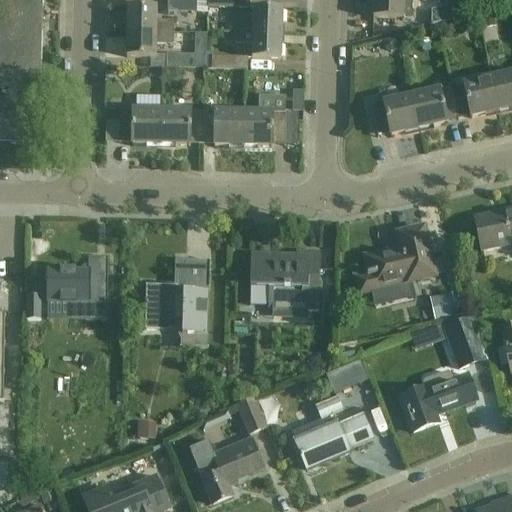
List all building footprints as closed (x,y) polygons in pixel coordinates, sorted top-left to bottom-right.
[(42,21),(42,0),(6,0),(6,21),(42,21)] [(168,0),(167,0),(167,14),(195,15),(196,1),(168,0)] [(249,11),(249,0),(206,0),(207,1),(207,9),(249,11)] [(373,0),(373,20),(411,21),(411,0),(373,0)] [(452,22),(453,0),(444,0),(444,10),(431,12),(430,27),(452,22)] [(127,9),(126,35),(156,36),(173,36),(174,24),(156,24),(156,9),(127,9)] [(236,34),(252,35),(281,36),(282,11),(253,10),(253,23),(236,23),(236,34)] [(6,21),(5,48),(41,49),(42,21),(6,21)] [(491,21),(483,22),(484,31),(493,29),(491,21)] [(280,62),(281,57),(281,36),(252,35),(236,34),(236,45),(252,46),(251,57),(251,61),(280,62)] [(155,60),(155,57),(156,47),(173,47),(173,36),(156,36),(126,35),(126,57),(126,60),(155,60)] [(394,40),(381,43),(383,49),(389,53),(396,51),(394,40)] [(40,78),(41,49),(5,48),(5,76),(0,75),(0,91),(30,92),(30,78),(40,78)] [(166,57),(166,70),(194,72),(195,58),(166,57)] [(246,72),(247,61),(212,59),(211,71),(246,72)] [(511,75),(491,80),(498,114),(511,111),(511,75)] [(469,121),(498,114),(491,80),(462,87),(462,88),(450,90),(456,115),(467,112),(469,121)] [(444,118),(456,115),(450,90),(438,93),(438,92),(410,98),(418,132),(446,126),(444,118)] [(258,98),(258,114),(243,114),(242,149),(271,150),(272,140),(284,141),(285,99),(258,98)] [(390,139),(418,132),(410,98),(382,105),(370,108),(375,133),(388,130),(390,139)] [(292,103),(292,113),(302,113),(303,103),(292,103)] [(10,109),(0,108),(0,144),(9,145),(10,109)] [(39,110),(10,109),(9,145),(38,146),(39,110)] [(131,147),(159,147),(160,113),(132,112),(131,113),(119,113),(119,138),(131,138),(131,147)] [(189,139),(202,139),(202,115),(190,114),(160,113),(159,147),(189,148),(189,139)] [(242,149),(243,114),(214,114),(214,115),(202,115),(202,139),(213,140),(213,148),(242,149)] [(511,214),(490,219),(490,217),(473,220),(480,253),(511,246),(511,214)] [(367,277),(355,280),(359,295),(433,279),(423,232),(397,238),(400,251),(363,260),(367,277)] [(269,260),(249,260),(248,308),(307,309),(307,313),(318,313),(319,253),(296,253),(296,257),(269,256),(269,260)] [(106,322),(106,260),(88,260),(88,271),(47,271),(47,303),(74,303),(74,322),(106,322)] [(145,288),(144,330),(161,330),(161,320),(182,321),(181,350),(205,351),(207,290),(209,290),(209,264),(185,264),(184,289),(145,288)] [(40,323),(40,297),(26,297),(25,323),(40,323)] [(455,306),(433,311),(437,327),(464,321),(460,305),(455,306)] [(443,330),(458,372),(486,362),(472,320),(443,330)] [(504,349),(497,350),(501,368),(509,366),(511,379),(511,327),(500,330),(504,349)] [(374,355),(369,367),(379,371),(383,359),(374,355)] [(362,362),(341,371),(350,393),(370,384),(362,362)] [(435,418),(461,408),(464,410),(474,407),(475,403),(476,403),(467,377),(453,382),(452,380),(452,381),(450,377),(447,375),(424,383),(422,386),(424,391),(400,400),(405,413),(403,417),(408,432),(412,434),(412,435),(438,426),(435,418)] [(253,385),(237,385),(237,395),(253,395),(253,385)] [(237,409),(248,438),(266,431),(254,402),(237,409)] [(321,423),(291,435),(306,473),(349,455),(347,452),(372,442),(362,418),(337,428),(336,425),(333,418),(342,415),(337,402),(316,410),(321,423)] [(138,427),(137,440),(156,441),(157,428),(138,427)] [(226,486),(263,471),(251,441),(214,456),(208,443),(190,451),(213,507),(231,500),(226,486)] [(128,466),(144,461),(139,446),(123,451),(128,466)] [(164,511),(168,511),(155,479),(110,497),(107,489),(82,500),(86,511),(164,511)] [(51,489),(38,494),(44,508),(57,503),(51,489)] [(511,511),(511,500),(497,506),(498,507),(483,511),(511,511)]
